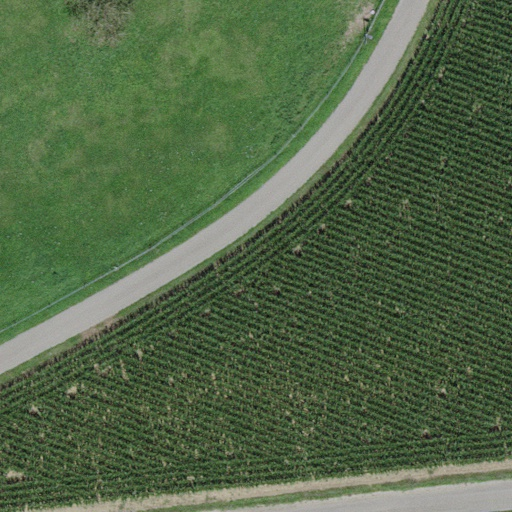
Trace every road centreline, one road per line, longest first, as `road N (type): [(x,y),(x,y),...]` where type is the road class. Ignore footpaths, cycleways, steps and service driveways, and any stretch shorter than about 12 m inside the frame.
road 1 (residential): [(417,0),(371,99),(256,207),(122,295),(0,361)]
road 2 (track): [(297,511),(511,489)]
